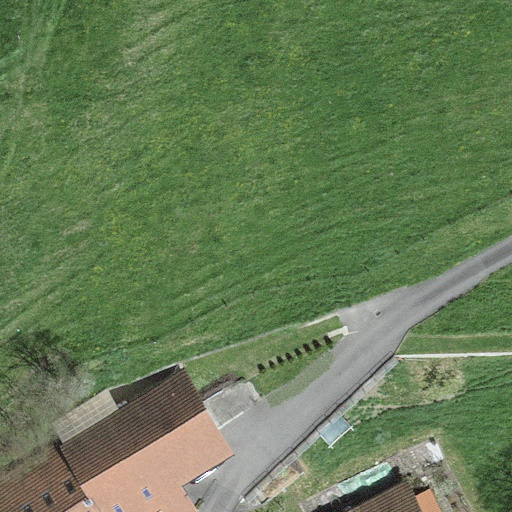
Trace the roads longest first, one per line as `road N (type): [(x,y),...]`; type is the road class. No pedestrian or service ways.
road 1 (track): [(511,263),(390,326),(226,511)]
road 2 (track): [(390,326),(511,334)]
